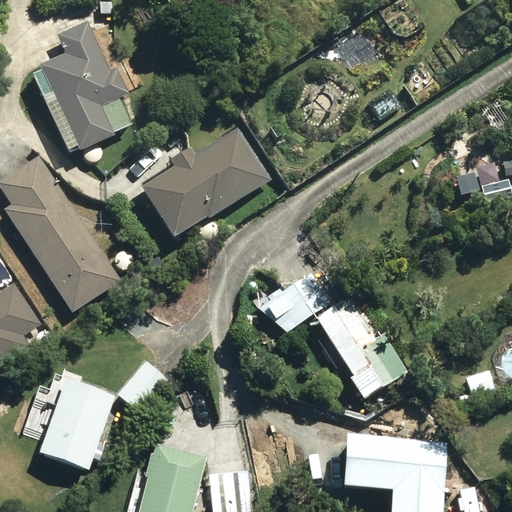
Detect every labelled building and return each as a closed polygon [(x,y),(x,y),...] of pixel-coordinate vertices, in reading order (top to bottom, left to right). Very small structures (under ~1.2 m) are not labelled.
[(42,69),(82,155),(117,139),(115,136),(133,127),(121,101),(130,97),(118,71),(111,74),(89,25),(59,38),(68,57),(42,69)] [(426,78),(421,71),(409,79),(415,87),(426,78)] [(177,172),(145,192),(177,242),(210,222),(211,224),(273,184),(239,132),(195,160),(192,154),(173,166),(177,172)] [(122,284),(40,159),(0,186),(14,208),(7,213),(74,315),(122,284)] [(511,166),(503,169),(507,183),(511,181),(511,166)] [(297,331),(332,306),(312,277),(277,302),(297,331)] [(511,281),(488,294),(495,308),(511,299),(511,281)] [(0,370),(32,349),(25,340),(42,328),(15,286),(0,295),(0,370)] [(353,383),(367,404),(403,381),(351,301),(318,323),(356,381),(353,383)] [(169,384),(148,366),(120,399),(141,417),(169,384)] [(488,372),(464,381),(471,399),(495,391),(488,372)] [(43,458),(91,475),(95,462),(101,465),(106,451),(99,449),(116,400),(68,384),(43,458)] [(395,511),(445,511),(449,447),(351,441),(349,493),(396,496),(395,511)] [(143,511),(195,511),(208,461),(158,449),(143,511)] [(253,511),(253,477),(212,478),(212,511),(253,511)]
